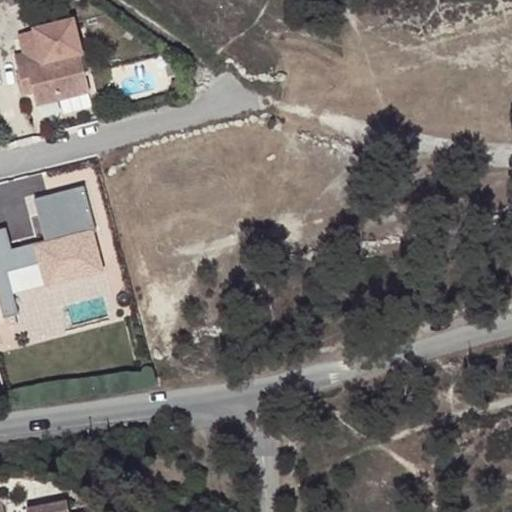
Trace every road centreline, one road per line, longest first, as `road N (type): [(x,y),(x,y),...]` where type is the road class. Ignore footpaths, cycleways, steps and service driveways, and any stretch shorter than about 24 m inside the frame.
road 1 (track): [(511,157),(242,103)]
road 2 (residential): [(266,388),(511,324)]
road 3 (residential): [(242,103),(0,164)]
road 4 (residential): [(0,419),(228,392)]
